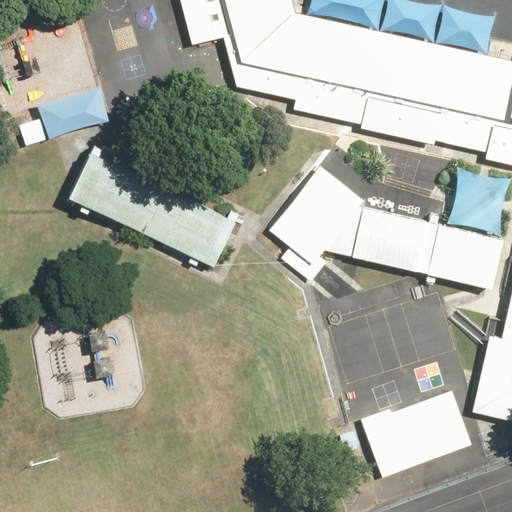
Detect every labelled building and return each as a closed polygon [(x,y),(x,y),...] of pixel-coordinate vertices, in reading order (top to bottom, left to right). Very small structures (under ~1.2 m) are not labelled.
[(511,55),(295,8),(292,0),(182,0),(192,39),(224,31),(236,80),(297,93),(295,102),(511,151),(511,55)] [(84,136),(57,198),(209,264),(236,201),(84,136)] [(363,194),(320,161),(270,226),(289,240),(278,254),(311,279),(336,247),(491,282),(502,234),(357,201),(363,194)] [(511,277),(501,328),(489,326),(472,401),(511,409),(511,277)] [(459,378),(357,410),(376,469),(478,436),(459,378)]
